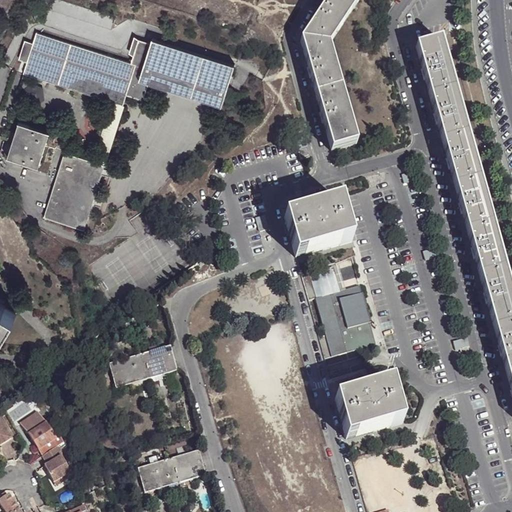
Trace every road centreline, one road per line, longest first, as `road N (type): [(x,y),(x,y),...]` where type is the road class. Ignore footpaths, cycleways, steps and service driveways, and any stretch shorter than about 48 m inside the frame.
road 1 (residential): [(511,466),(427,180),(425,149)]
road 2 (residential): [(286,257),(194,293),(179,318),(235,511)]
road 3 (residential): [(356,511),(286,257)]
road 4 (residential): [(326,179),(289,41),(314,0)]
road 5 (residential): [(425,149),(389,22),(404,0)]
